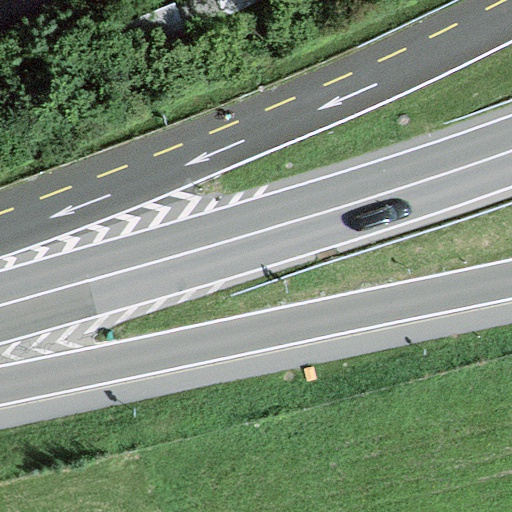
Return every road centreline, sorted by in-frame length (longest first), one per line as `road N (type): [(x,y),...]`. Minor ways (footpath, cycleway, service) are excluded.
road 1 (tertiary): [(511,20),(205,159),(0,238)]
road 2 (primary): [(511,152),(0,307)]
road 3 (tertiary): [(0,388),(511,281)]
